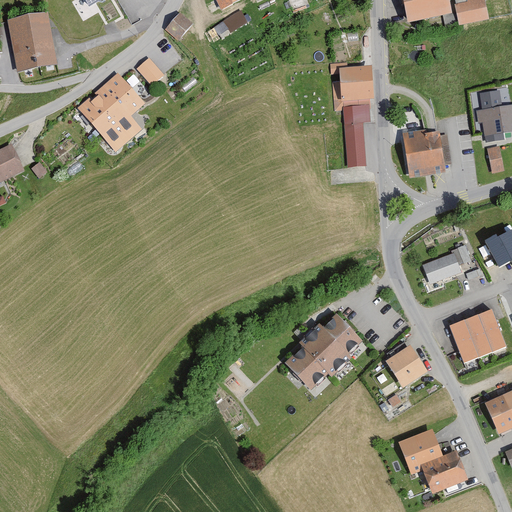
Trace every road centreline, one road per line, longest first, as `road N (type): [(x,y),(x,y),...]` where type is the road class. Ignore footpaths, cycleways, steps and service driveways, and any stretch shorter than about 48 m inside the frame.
road 1 (unclassified): [(389,241),(398,278),(456,389),(505,511)]
road 2 (residential): [(176,0),(111,70),(0,131)]
road 3 (residential): [(378,0),(384,170)]
